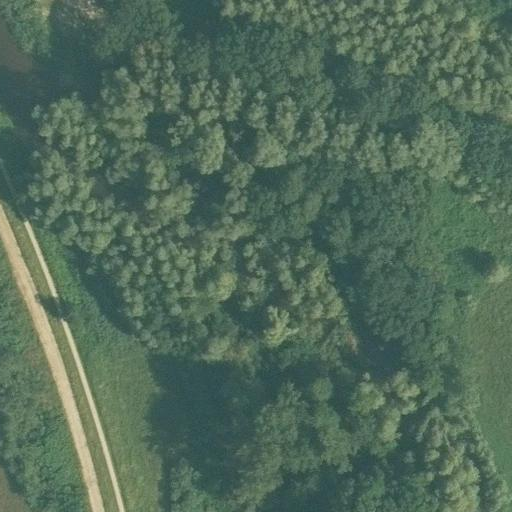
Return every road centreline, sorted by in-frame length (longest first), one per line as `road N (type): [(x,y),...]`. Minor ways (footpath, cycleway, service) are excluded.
road 1 (track): [(78,0),(155,47),(511,147)]
road 2 (track): [(100,511),(0,218)]
